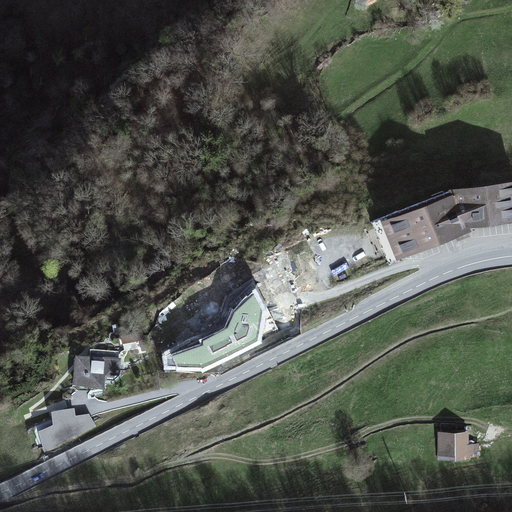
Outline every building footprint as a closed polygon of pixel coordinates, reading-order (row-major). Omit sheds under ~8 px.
[(506,217),(511,216),(511,183),(453,190),(373,222),(390,264),(403,259),(400,252),(412,248),(453,232),(454,236),(455,235),(468,230),(469,230),(467,221),(477,220),(506,217)] [(457,241),(470,236),(468,230),(455,235),(457,241)] [(412,248),(413,252),(454,236),(453,232),(412,248)] [(122,336),(123,343),(132,341),(132,340),(140,339),(142,351),(145,350),(143,336),(142,336),(141,330),(132,334),(122,336)] [(93,360),(93,357),(77,355),(75,383),(102,385),(103,380),(103,372),(107,372),(106,376),(114,376),(114,373),(118,374),(119,369),(116,369),(117,362),(93,360)] [(116,369),(119,369),(120,359),(93,357),(93,360),(117,362),(116,369)] [(53,411),(54,425),(68,423),(66,409),(53,411)] [(467,431),(456,431),(456,424),(440,424),(441,459),(469,459),(469,455),(478,455),(478,445),(467,445),(467,431)]
